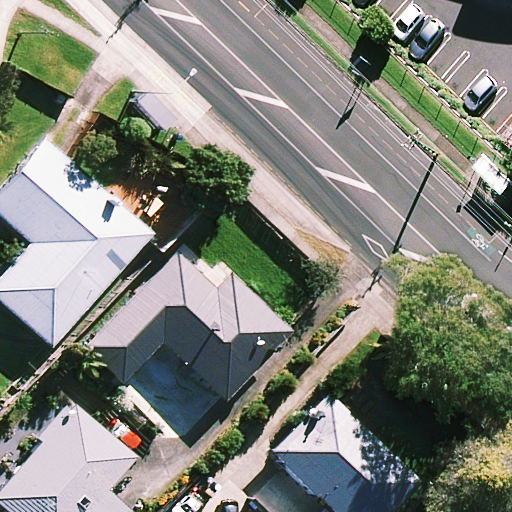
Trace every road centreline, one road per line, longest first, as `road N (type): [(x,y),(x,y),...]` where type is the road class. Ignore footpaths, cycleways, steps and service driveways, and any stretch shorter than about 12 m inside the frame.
road 1 (tertiary): [(157,0),(365,197)]
road 2 (tertiary): [(511,382),(439,312),(365,197)]
road 3 (tertiary): [(365,197),(511,294)]
